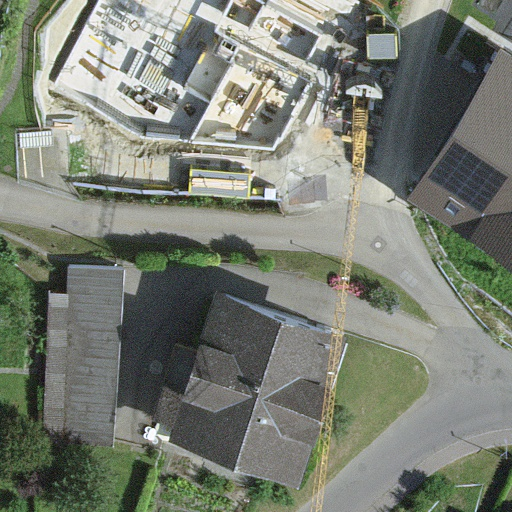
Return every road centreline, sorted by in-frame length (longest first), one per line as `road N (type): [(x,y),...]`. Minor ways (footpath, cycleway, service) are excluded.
road 1 (residential): [(0,198),(92,217),(337,235),(399,248)]
road 2 (residential): [(426,0),(390,150),(388,210),(399,248)]
road 3 (residential): [(332,511),(429,430),(500,400)]
road 4 (residential): [(399,248),(500,400)]
